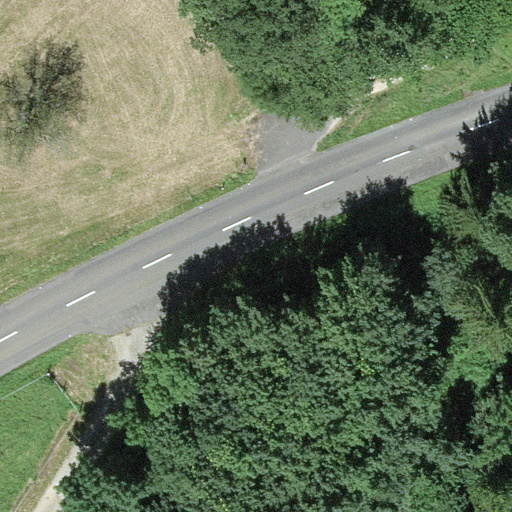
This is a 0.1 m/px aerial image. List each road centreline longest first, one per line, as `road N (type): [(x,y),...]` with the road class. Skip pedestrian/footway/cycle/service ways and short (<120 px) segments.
road 1 (secondary): [(0,340),(275,204),(511,115)]
road 2 (track): [(275,204),(317,126),(511,8)]
road 3 (track): [(145,268),(118,390),(39,511)]
